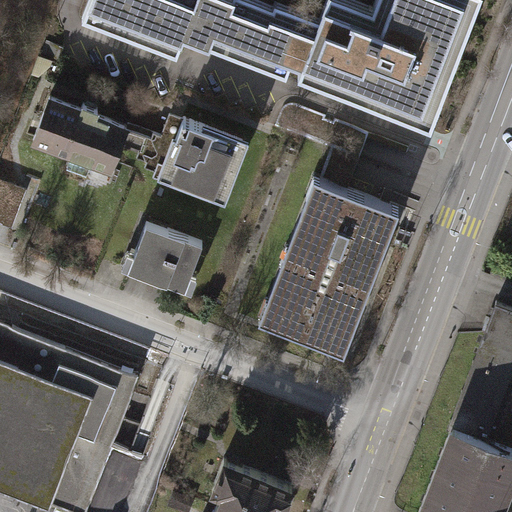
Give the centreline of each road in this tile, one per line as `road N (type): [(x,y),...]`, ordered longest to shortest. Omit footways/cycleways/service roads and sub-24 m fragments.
road 1 (residential): [(382,423),(0,278)]
road 2 (secondary): [(382,423),(511,69)]
